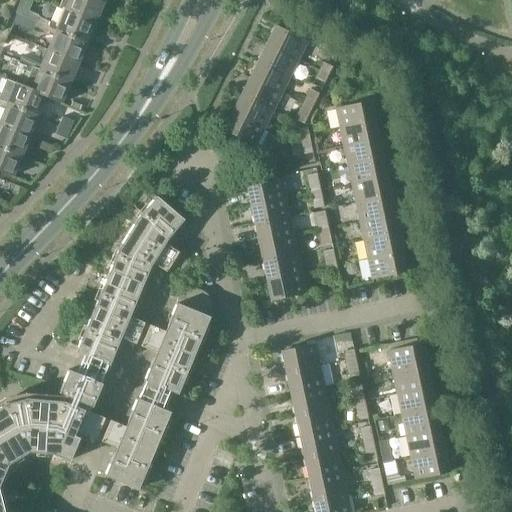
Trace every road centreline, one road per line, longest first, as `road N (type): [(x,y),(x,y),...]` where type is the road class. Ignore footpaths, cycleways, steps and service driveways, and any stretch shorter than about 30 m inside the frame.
road 1 (tertiary): [(0,274),(105,163),(156,86)]
road 2 (residential): [(236,341),(431,302)]
road 3 (residential): [(236,341),(196,163)]
